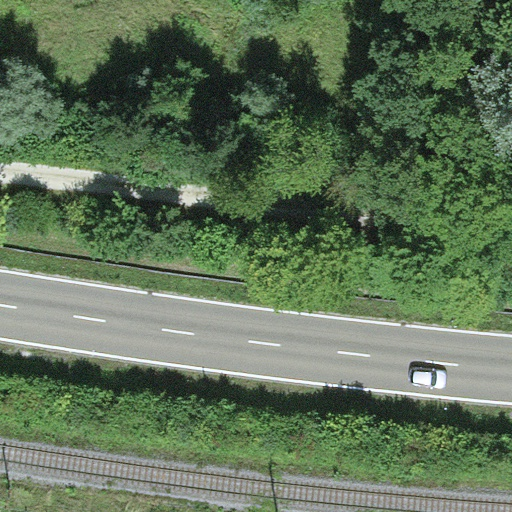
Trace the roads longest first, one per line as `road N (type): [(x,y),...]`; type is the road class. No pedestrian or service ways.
road 1 (primary): [(0,304),(511,371)]
road 2 (track): [(511,235),(0,181)]
